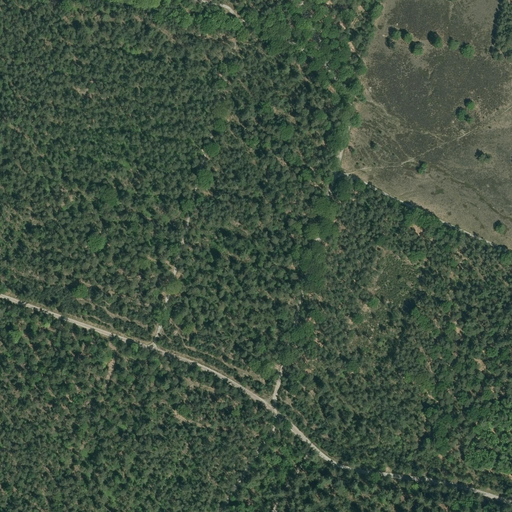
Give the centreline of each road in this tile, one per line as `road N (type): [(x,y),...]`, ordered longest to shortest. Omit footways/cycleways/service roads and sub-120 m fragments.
road 1 (track): [(148,346),(237,20),(280,36),(331,71)]
road 2 (track): [(303,0),(351,101),(268,409)]
road 3 (track): [(275,416),(339,462),(511,499)]
road 4 (track): [(511,253),(331,172)]
road 5 (track): [(0,296),(148,346)]
road 6 (track): [(148,346),(194,363),(268,409)]
